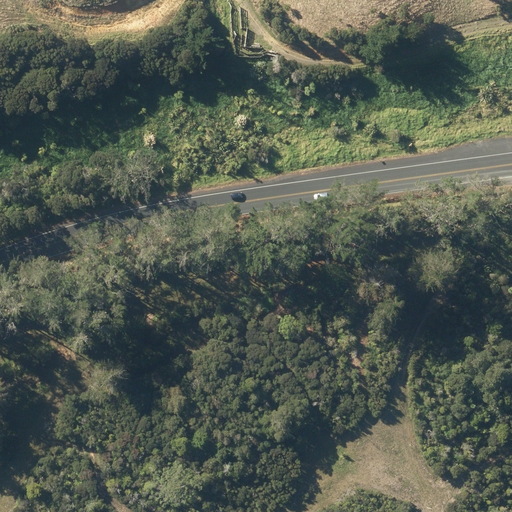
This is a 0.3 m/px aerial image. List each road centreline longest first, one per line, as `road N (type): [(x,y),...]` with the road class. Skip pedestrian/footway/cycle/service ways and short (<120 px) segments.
road 1 (primary): [(0,265),(180,212),(511,169)]
road 2 (track): [(511,23),(335,64),(296,63),(264,50),(229,0)]
road 3 (track): [(168,0),(142,21),(105,33),(68,33),(27,13)]
